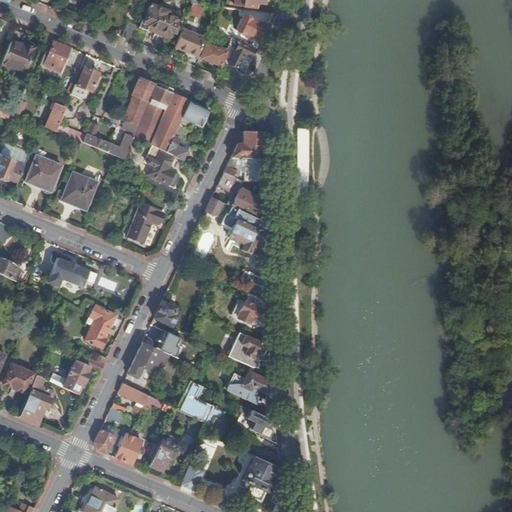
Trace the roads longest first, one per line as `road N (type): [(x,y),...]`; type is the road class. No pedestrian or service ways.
road 1 (residential): [(301,511),(285,401),(279,153),(268,82)]
road 2 (residential): [(0,4),(241,103)]
road 3 (residential): [(73,455),(160,276)]
road 4 (residential): [(160,276),(241,103)]
road 5 (residential): [(0,210),(160,276)]
road 6 (residential): [(73,455),(209,511)]
